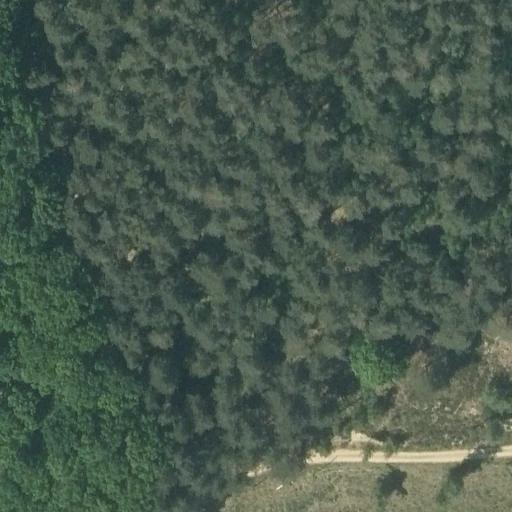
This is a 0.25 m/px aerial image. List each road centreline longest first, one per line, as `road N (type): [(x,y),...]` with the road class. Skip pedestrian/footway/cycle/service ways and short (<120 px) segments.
road 1 (track): [(146,491),(293,436),(511,423)]
road 2 (track): [(26,511),(146,491)]
